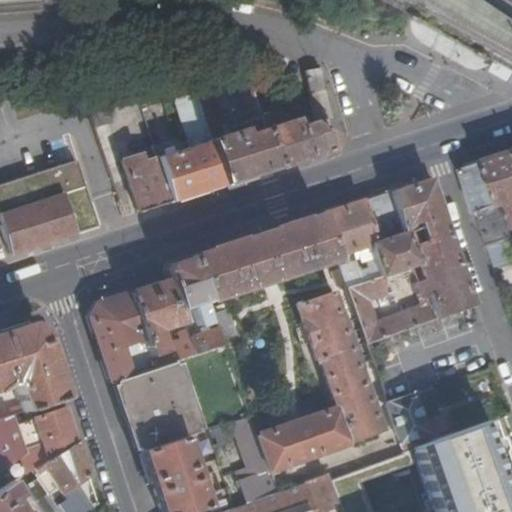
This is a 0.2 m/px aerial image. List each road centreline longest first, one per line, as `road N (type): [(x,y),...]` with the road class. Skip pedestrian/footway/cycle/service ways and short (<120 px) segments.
road 1 (residential): [(0,34),(242,20),(329,48),(348,72),(371,167)]
road 2 (residential): [(133,511),(51,271)]
road 3 (residential): [(434,146),(511,366)]
road 4 (primary): [(371,167),(157,235)]
